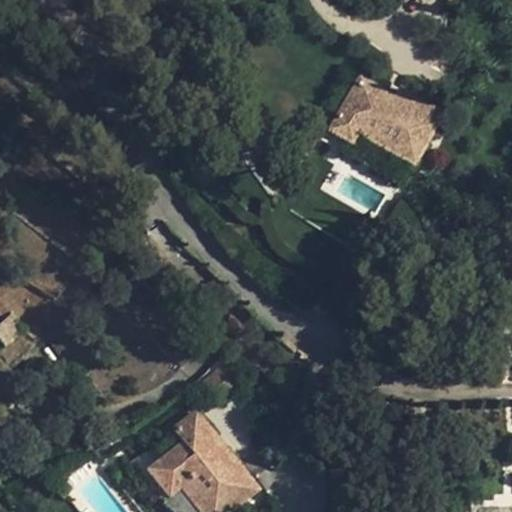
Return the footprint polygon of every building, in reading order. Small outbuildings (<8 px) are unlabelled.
[(440,116),(398,91),(392,100),(390,99),(388,102),(378,97),(380,93),(360,82),(330,132),(348,143),(350,145),(356,137),(410,169),(440,116)] [(390,99),(380,93),(378,97),(388,102),(390,99)] [(410,169),(356,137),(350,145),(348,143),(343,153),(399,187),(410,169)] [(23,330),(0,306),(0,346),(3,349),(23,330)] [(243,385),(225,362),(199,384),(217,406),(243,385)] [(230,511),(257,491),(195,413),(171,431),(172,432),(152,449),(131,464),(162,503),(179,489),(197,511),(230,511)] [(197,511),(179,489),(162,503),(168,511),(197,511)]
